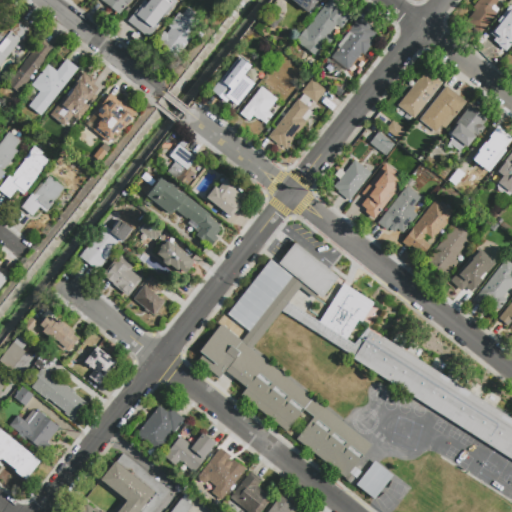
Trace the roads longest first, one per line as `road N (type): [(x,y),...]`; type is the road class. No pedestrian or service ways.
road 1 (residential): [(40,511),(445,0)]
road 2 (residential): [(349,511),(58,283)]
road 3 (residential): [(292,194),(511,369)]
road 4 (residential): [(387,0),(511,99)]
road 5 (residential): [(46,0),(164,94)]
road 6 (residential): [(185,111),(292,194)]
